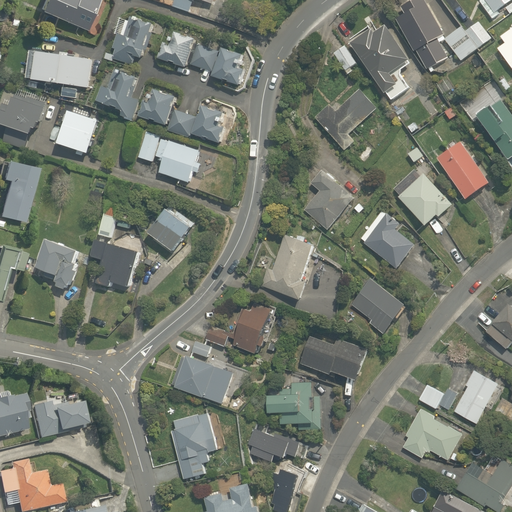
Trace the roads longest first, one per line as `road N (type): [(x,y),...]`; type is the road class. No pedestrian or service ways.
road 1 (residential): [(106,379),(222,272),(247,223),(270,86),(286,46),(331,0)]
road 2 (residential): [(511,248),(433,325),(357,421),(313,511)]
road 3 (residential): [(106,379),(125,410),(152,511)]
